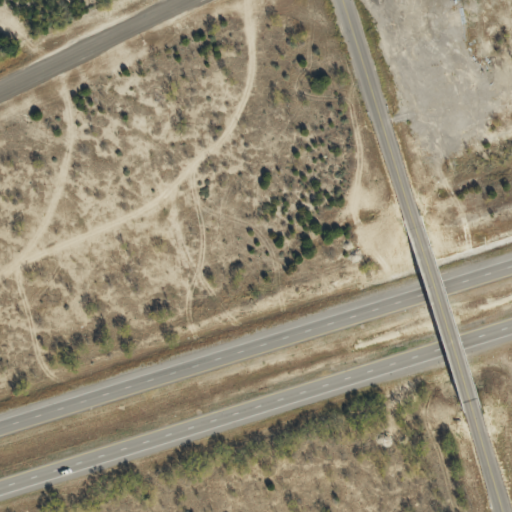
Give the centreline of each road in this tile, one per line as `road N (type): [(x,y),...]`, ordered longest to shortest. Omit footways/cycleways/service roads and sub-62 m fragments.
road 1 (motorway): [(511,258),(0,422)]
road 2 (motorway): [(0,494),(511,333)]
road 3 (secondary): [(339,0),(409,233)]
road 4 (secondary): [(191,0),(0,93)]
road 5 (secondary): [(409,233),(463,395)]
road 6 (secondary): [(463,395),(498,511)]
